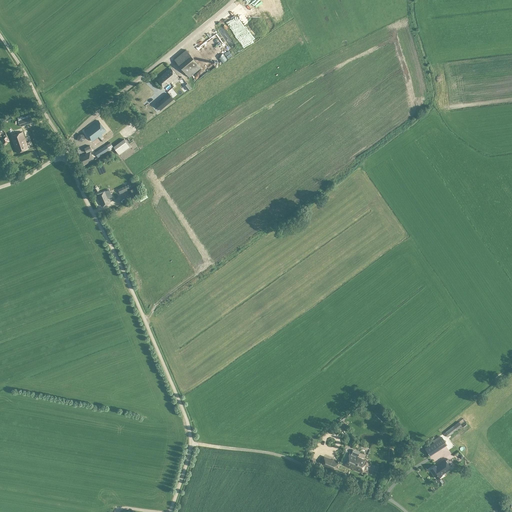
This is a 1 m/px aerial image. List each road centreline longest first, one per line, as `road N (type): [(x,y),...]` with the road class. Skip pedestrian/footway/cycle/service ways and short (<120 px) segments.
road 1 (unclassified): [(190,443),(185,414),(66,152)]
road 2 (unclassified): [(405,511),(290,459),(190,443)]
road 3 (unclassified): [(64,146),(233,0)]
road 4 (unclassified): [(64,146),(0,33)]
